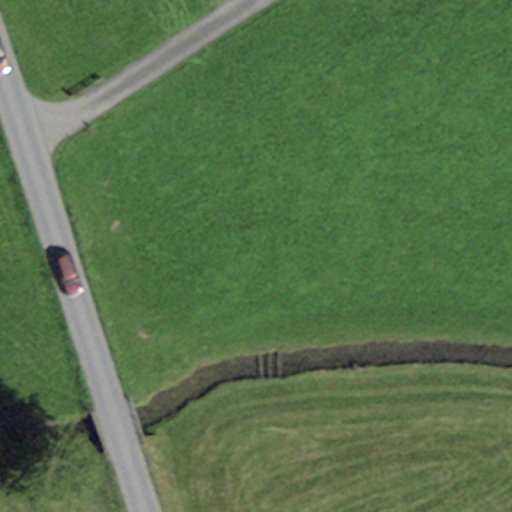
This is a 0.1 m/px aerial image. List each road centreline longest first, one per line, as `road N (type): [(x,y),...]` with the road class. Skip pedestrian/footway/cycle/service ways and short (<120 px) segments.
road 1 (unclassified): [(0,71),(145,511)]
road 2 (track): [(18,129),(70,117),(251,0)]
